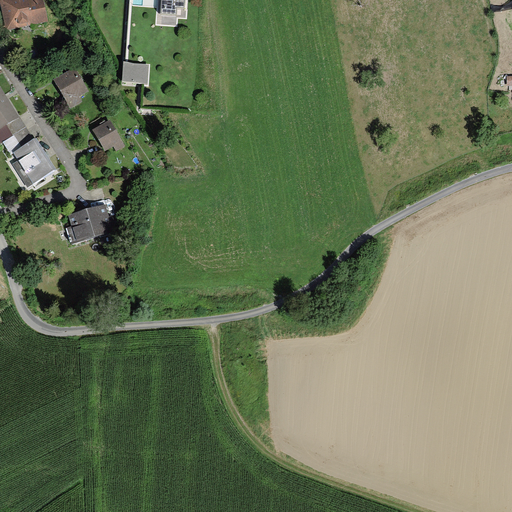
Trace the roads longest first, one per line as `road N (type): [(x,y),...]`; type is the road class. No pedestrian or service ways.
road 1 (residential): [(511,166),(386,222),(304,292),(213,320),(43,328),(26,314),(0,239)]
road 2 (track): [(417,511),(302,471),(261,443),(230,404),(213,320)]
road 3 (residential): [(0,213),(69,193),(77,180),(0,53)]
